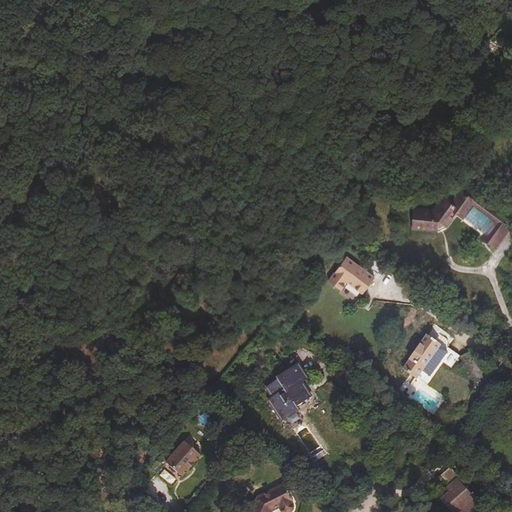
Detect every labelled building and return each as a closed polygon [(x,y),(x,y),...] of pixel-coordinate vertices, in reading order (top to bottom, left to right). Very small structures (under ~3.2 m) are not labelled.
[(491,42),(484,50),(489,54),(495,45),(491,42)] [(440,229),(443,231),(453,219),(478,239),(477,241),(492,251),(507,230),(500,225),(503,221),(464,193),(461,195),(457,192),(447,205),(440,200),(432,210),(434,212),(429,217),(417,215),(417,214),(410,213),(408,233),(436,236),(435,232),(440,229)] [(339,296),(344,287),(361,299),(373,283),(344,263),(326,287),(339,296)] [(499,335),(487,326),(482,333),(494,342),(499,335)] [(442,352),(428,342),(405,375),(411,380),(418,384),(442,352)] [(298,415),(297,411),(311,402),(299,385),(305,381),(298,369),(277,383),(278,385),(267,391),(274,402),(270,404),(278,417),(280,416),(285,424),(298,415)] [(165,471),(181,485),(187,478),(193,471),(199,464),(183,450),(165,471)] [(470,511),(480,503),(467,489),(465,490),(460,484),(462,482),(449,469),(439,477),(449,488),(445,490),(448,493),(440,501),(449,511),(470,511)] [(187,478),(189,480),(196,472),(193,471),(187,478)] [(258,503),(254,511),(293,511),(293,508),(295,507),(286,490),(258,503)]
